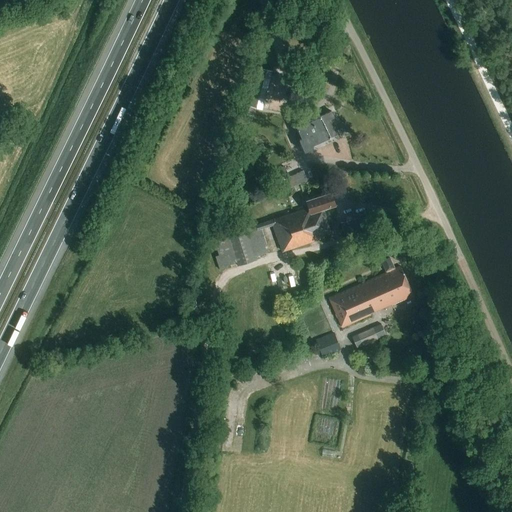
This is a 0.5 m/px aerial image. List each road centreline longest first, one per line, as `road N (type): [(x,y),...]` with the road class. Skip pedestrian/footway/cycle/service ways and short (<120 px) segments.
road 1 (unclassified): [(511,375),(335,0)]
road 2 (motorway): [(0,354),(172,0)]
road 3 (motorway): [(143,0),(0,297)]
